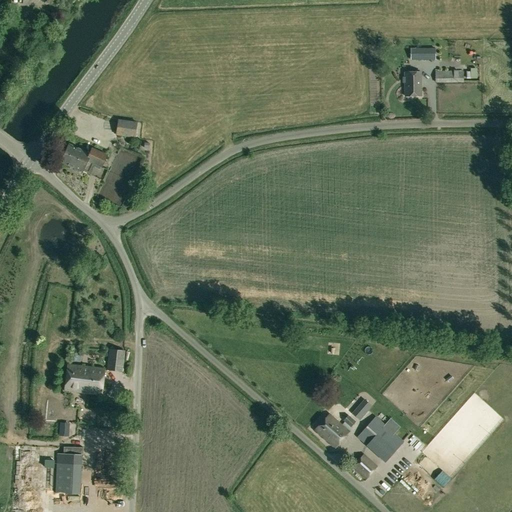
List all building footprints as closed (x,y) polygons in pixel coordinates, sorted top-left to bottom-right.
[(435,48),(417,48),(417,60),(435,60),(435,48)] [(476,79),(476,69),(470,69),(470,72),(466,72),(466,78),(470,78),(470,79),(476,79)] [(463,71),(435,71),(435,83),(463,83),(463,71)] [(400,83),(404,83),(404,97),(420,97),(420,73),(392,73),(392,86),(400,86),(400,83)] [(134,137),(136,122),(118,120),(116,135),(134,137)] [(101,167),(107,155),(92,148),(89,155),(68,145),(61,161),(83,172),(83,171),(91,174),(94,167),(91,166),(93,163),(101,167)] [(92,291),(84,290),(83,299),(90,300),(92,291)] [(124,352),(109,350),(107,370),(122,371),(124,352)] [(101,395),(104,369),(68,365),(64,390),(101,395)] [(64,395),(61,421),(67,422),(67,418),(75,419),(76,415),(67,414),(70,396),(64,395)] [(360,420),(372,406),(364,399),(352,413),(360,420)] [(334,448),(349,432),(329,414),(314,430),(334,448)] [(351,428),(356,422),(347,415),(343,421),(351,428)] [(404,443),(376,416),(356,437),(385,463),(404,443)] [(108,446),(108,433),(98,433),(98,446),(108,446)] [(55,494),(80,495),(81,455),(57,454),(55,494)] [(352,468),(365,480),(377,467),(363,455),(352,468)] [(84,470),(92,470),(91,460),(83,460),(84,470)]
